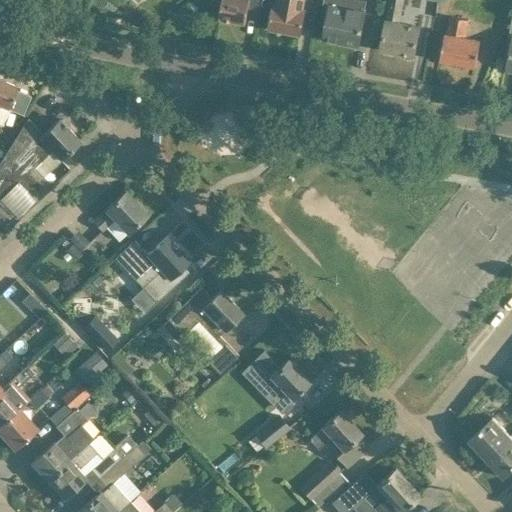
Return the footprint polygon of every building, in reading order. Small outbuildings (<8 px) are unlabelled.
[(222,0),(219,19),(245,24),(248,8),(260,10),(261,6),(272,8),(273,5),(274,5),(274,0),(222,0)] [(301,10),(303,0),(274,0),(274,5),(273,5),(272,8),(269,28),(300,34),(305,10),(301,10)] [(323,0),(323,5),(329,6),(327,19),(323,38),(359,45),(365,12),(364,11),(366,0),(365,0),(323,0)] [(398,23),(401,7),(402,0),(390,0),(390,5),(387,22),(386,21),(384,29),(381,49),(414,55),(419,27),(398,23)] [(465,37),(469,20),(451,16),(447,34),(445,33),(440,60),(475,67),(480,40),(465,37)] [(0,104),(9,109),(22,114),(30,95),(15,89),(17,86),(0,78),(0,104)] [(43,134),(28,118),(0,162),(0,224),(5,230),(70,169),(69,168),(51,185),(35,168),(52,151),(60,159),(80,140),(59,118),(43,134)] [(127,232),(133,227),(147,213),(125,190),(93,221),(102,230),(105,227),(118,241),(127,232)] [(188,272),(182,266),(190,259),(167,234),(153,248),(147,253),(134,239),(114,257),(156,302),(188,272)] [(74,259),(81,253),(73,245),(67,251),(74,259)] [(96,285),(106,276),(101,272),(92,280),(96,285)] [(113,274),(83,303),(99,319),(129,290),(113,274)] [(201,286),(161,325),(177,340),(197,321),(221,346),(226,341),(219,334),(242,312),(220,289),(211,298),(201,286)] [(29,293),(21,300),(31,310),(38,302),(29,293)] [(94,314),(82,326),(104,349),(116,338),(94,314)] [(61,349),(74,340),(68,331),(55,340),(61,349)] [(219,373),(238,354),(226,341),(221,346),(206,360),(219,373)] [(0,367),(12,357),(4,347),(0,351),(0,367)] [(263,349),(241,371),(242,372),(244,370),(281,408),(309,381),(287,358),(279,367),(263,351),(264,350),(263,349)] [(86,381),(106,363),(95,351),(75,369),(86,381)] [(1,388),(0,388),(0,424),(19,408),(27,400),(28,400),(27,399),(17,387),(29,376),(33,372),(26,365),(22,368),(10,379),(1,388)] [(72,409),(89,394),(78,382),(61,397),(72,409)] [(130,403),(139,395),(130,385),(121,393),(130,403)] [(34,407),(47,396),(40,388),(27,399),(28,400),(27,400),(34,407)] [(95,410),(87,401),(78,409),(76,407),(55,425),(63,434),(54,442),(53,441),(31,461),(47,479),(69,459),(88,443),(87,442),(92,437),(80,424),(87,419),(86,418),(95,410)] [(155,426),(161,421),(150,407),(143,413),(155,426)] [(0,432),(14,448),(29,435),(37,428),(19,408),(0,424),(0,432)] [(369,445),(359,434),(361,433),(340,410),(322,426),(309,438),(318,448),(327,440),(338,452),(336,454),(347,466),(369,445)] [(279,415),(256,433),(266,446),(289,427),(279,415)] [(486,458),(510,435),(493,417),(469,439),(486,458)] [(69,459),(47,479),(51,482),(49,484),(49,487),(55,494),(58,494),(60,493),(64,497),(85,477),(84,475),(91,469),(98,477),(136,443),(127,434),(112,447),(99,432),(93,438),(88,443),(69,459)] [(511,437),(510,435),(486,458),(504,477),(511,469),(511,437)] [(100,491),(77,511),(76,511),(116,511),(129,500),(113,481),(123,472),(150,448),(142,439),(137,444),(136,443),(98,477),(107,486),(101,492),(100,491)] [(317,506),(347,480),(340,471),(329,459),(299,486),(311,499),(317,506)] [(349,484),(328,503),(336,511),(344,511),(363,497),(376,511),(400,511),(402,511),(401,510),(419,493),(395,467),(374,485),(362,472),(349,484)] [(139,511),(129,500),(116,511),(171,511),(180,505),(171,495),(152,511),(139,511)]
